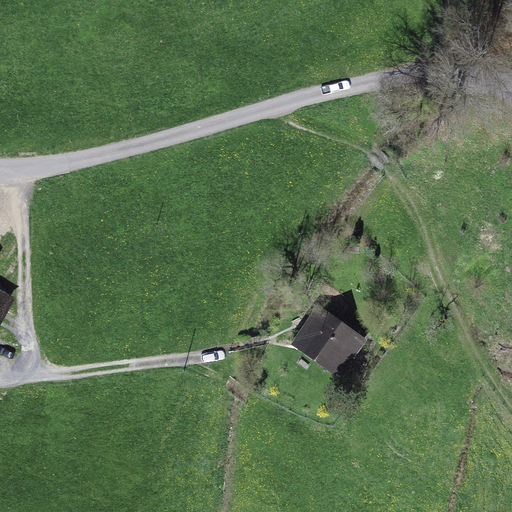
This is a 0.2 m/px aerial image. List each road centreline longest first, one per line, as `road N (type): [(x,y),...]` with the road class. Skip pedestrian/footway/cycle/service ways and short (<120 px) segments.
road 1 (residential): [(0,174),(394,76),(461,71),(511,84)]
road 2 (track): [(264,110),(360,144),(397,175),(481,359),(511,406)]
road 3 (unknown): [(6,175),(32,377)]
